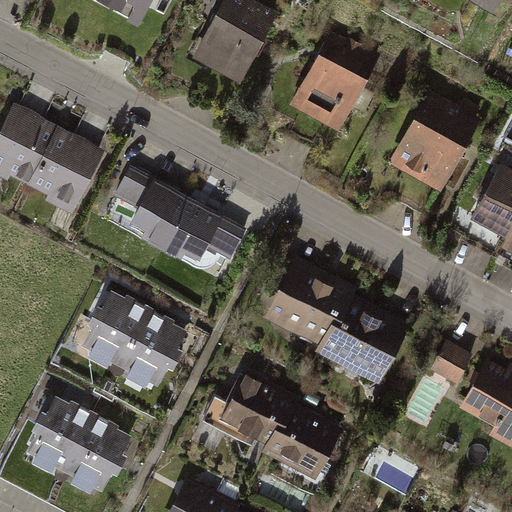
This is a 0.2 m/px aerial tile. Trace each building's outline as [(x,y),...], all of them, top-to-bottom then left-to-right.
[(151,0),(103,0),(141,20),(151,0)] [(289,11),(267,0),(230,0),(203,53),(253,79),(289,11)] [(470,0),(491,11),(497,0),(470,0)] [(378,75),(332,47),(297,105),(343,133),(378,75)] [(107,147),(19,99),(0,132),(0,169),(8,174),(11,169),(50,190),(46,197),(72,211),(107,147)] [(473,130),(422,100),(385,163),(437,193),(473,130)] [(247,227),(132,163),(114,195),(138,209),(132,220),(147,228),(144,234),(184,256),(187,251),(199,258),(207,244),(231,257),(247,227)] [(511,183),(495,175),(467,230),(511,253),(511,183)] [(361,285),(300,253),(266,315),(317,342),(315,347),(382,383),(414,323),(357,292),(361,285)] [(196,331),(114,289),(83,349),(165,391),(196,331)] [(473,352),(446,339),(432,368),(458,381),(473,352)] [(511,361),(509,368),(488,357),(463,404),(497,422),(489,436),(511,447),(511,361)] [(247,370),(229,402),(216,395),(204,417),(233,432),(237,424),(269,442),(265,448),(315,475),(340,429),(294,404),(297,397),(247,370)] [(139,438),(58,394),(26,453),(107,497),(139,438)] [(241,504),(187,475),(167,511),(244,511),(238,508),(241,504)]
